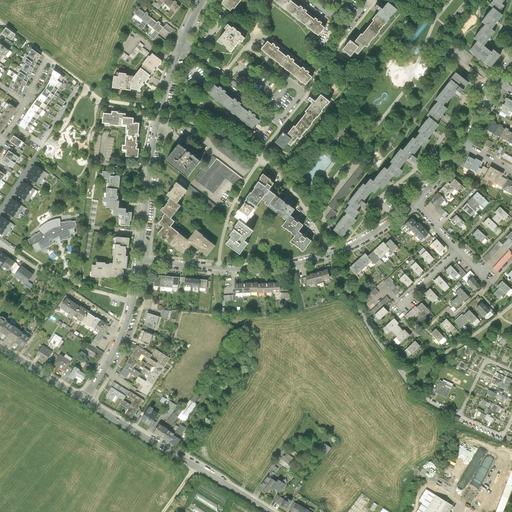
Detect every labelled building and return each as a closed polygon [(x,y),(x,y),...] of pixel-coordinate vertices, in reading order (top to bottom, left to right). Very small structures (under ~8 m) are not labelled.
[(154,2),(152,5),(158,10),(163,3),(165,0),(159,0),(156,4),(154,2)] [(166,12),(164,14),(170,19),(180,7),(175,3),(176,2),(174,0),(173,2),(169,7),(171,9),(168,14),(166,12)] [(240,0),(224,0),(224,1),(223,0),(221,3),(222,3),(221,4),(231,11),(233,8),(234,9),(241,1),(240,0)] [(273,0),(288,12),(294,4),(290,1),(291,0),(273,0)] [(493,0),(489,5),(492,8),(498,13),(504,6),(501,4),(504,0),(493,0)] [(384,25),(387,22),(390,18),(389,18),(394,12),(394,13),(397,9),(388,2),(382,9),(377,5),(375,7),(379,10),(377,13),(372,19),(373,20),(368,27),(377,34),(380,31),(379,31),(384,25)] [(299,8),(294,4),(288,12),(303,24),(310,16),(305,13),(307,11),(304,9),(304,10),(302,9),(302,8),(300,6),(299,8)] [(502,15),(498,13),(492,8),(484,18),(481,21),(485,24),(491,29),(496,23),(497,24),(499,22),(498,21),(502,15)] [(134,14),(140,19),(144,13),(139,9),(134,14)] [(137,23),(135,25),(142,30),(147,24),(151,19),(151,18),(147,15),(148,13),(145,12),(144,13),(140,19),(143,21),(139,25),(137,23)] [(314,20),(310,16),(303,24),(318,36),(325,28),(320,25),(322,23),(319,21),(319,22),(317,21),(317,20),(315,18),(314,20)] [(147,24),(152,28),(156,23),(151,19),(147,24)] [(149,32),(147,35),(154,40),(154,39),(157,35),(163,28),(159,24),(160,23),(158,21),(156,23),(152,28),(155,30),(151,34),(149,32)] [(163,28),(170,34),(173,30),(166,24),(163,28)] [(226,30),(217,41),(222,45),(223,44),(227,48),(226,49),(231,52),(240,41),(242,42),(245,39),(241,35),(241,34),(238,31),(238,32),(236,30),(233,27),(232,28),(228,24),(225,28),(226,30)] [(494,32),(491,29),(485,24),(482,27),(476,35),(473,39),(477,41),(483,46),(488,40),(489,41),(491,38),(490,38),(494,32)] [(361,33),(356,39),(354,42),(350,39),(342,49),(351,56),(355,51),(358,54),(365,46),(367,47),(370,44),(369,43),(374,38),(377,34),(368,27),(362,34),(361,33)] [(16,35),(6,28),(2,33),(12,40),(16,35)] [(167,43),(157,35),(154,39),(163,47),(167,43)] [(261,49),(276,61),(282,53),(278,50),(279,48),(277,46),(276,47),(274,46),(275,45),(272,43),(271,44),(267,41),(265,43),(263,41),(261,43),(263,45),(261,49)] [(491,53),(483,46),(477,41),(469,51),(472,54),(471,54),(480,61),(483,63),(491,53)] [(140,42),(129,56),(133,60),(139,52),(146,57),(149,53),(143,48),(144,46),(140,42)] [(10,51),(0,43),(0,52),(5,56),(10,51)] [(37,62),(41,55),(32,49),(28,55),(37,62)] [(493,51),(491,53),(483,63),(490,69),(500,56),(493,51)] [(124,53),(121,57),(125,61),(129,56),(124,53)] [(286,56),(282,53),(276,61),(291,73),(297,65),(293,62),(294,60),(292,58),(291,59),(289,57),(290,57),(287,55),(286,56)] [(144,65),(141,68),(151,76),(156,70),(155,69),(156,67),(158,68),(163,61),(153,54),(150,57),(149,56),(142,64),(144,65)] [(34,69),(37,62),(28,55),(24,62),(34,69)] [(30,75),(34,69),(24,62),(21,69),(30,75)] [(301,68),(297,65),(291,73),(305,85),(312,77),(308,74),(309,72),(307,70),(306,71),(304,70),(305,69),(302,67),(301,68)] [(134,77),(132,80),(131,89),(131,90),(138,90),(138,92),(140,92),(141,91),(140,89),(144,84),(143,83),(145,81),(146,82),(151,76),(141,68),(134,77)] [(27,83),(30,75),(21,69),(18,76),(27,83)] [(64,77),(54,70),(51,77),(61,83),(64,77)] [(451,79),(452,79),(464,89),(470,82),(457,72),(451,79)] [(131,91),(131,90),(131,89),(132,80),(134,77),(126,76),(127,74),(119,73),(119,77),(114,76),(112,88),(121,89),(121,88),(123,88),(123,90),(131,91)] [(24,89),(27,83),(18,76),(15,83),(24,89)] [(61,83),(51,77),(49,84),(58,90),(62,83),(61,83)] [(462,92),(464,89),(452,79),(436,98),(439,100),(444,104),(446,101),(448,102),(458,89),(462,92)] [(12,90),(21,97),(24,89),(15,83),(12,90)] [(58,90),(49,84),(45,89),(54,95),(58,90)] [(207,92),(222,104),(229,96),(225,93),(226,91),(224,89),(223,90),(221,89),(222,88),(219,86),(218,88),(214,84),(207,92)] [(0,97),(7,102),(13,107),(17,102),(0,89),(0,97)] [(54,95),(45,89),(41,94),(50,100),(51,100),(54,95)] [(50,100),(41,94),(37,99),(47,105),(50,100)] [(318,118),(320,114),(323,111),(322,111),(327,105),(327,106),(330,102),(321,95),(316,101),(310,97),(308,99),(313,102),(310,106),(305,111),(307,112),(301,119),(310,127),(313,123),(312,123),(317,117),(318,118)] [(233,100),(229,96),(222,104),(237,116),(244,108),(240,105),(241,103),(239,102),(238,102),(236,101),(237,100),(234,98),(233,100)] [(47,105),(37,99),(33,104),(43,110),(44,111),(47,105)] [(448,108),(444,104),(439,100),(436,104),(436,103),(430,111),(428,114),(430,116),(437,122),(441,116),(443,118),(445,115),(443,114),(448,108)] [(13,114),(15,109),(13,107),(7,102),(3,107),(4,108),(13,114)] [(43,110),(33,104),(30,109),(39,115),(43,110)] [(509,116),(511,110),(511,109),(504,105),(503,105),(501,107),(503,108),(501,112),(509,116)] [(9,119),(13,114),(4,108),(0,113),(9,119)] [(248,112),(244,108),(237,116),(252,129),(259,120),(255,117),(256,115),(253,114),(251,113),(252,112),(249,110),(248,112)] [(39,115),(30,109),(26,114),(35,120),(36,120),(39,115)] [(109,125),(123,126),(124,116),(126,117),(126,113),(118,113),(118,112),(112,111),(112,114),(104,113),(103,123),(109,124),(109,125)] [(511,117),(509,116),(501,112),(500,112),(499,114),(510,120),(511,117)] [(0,119),(6,124),(9,119),(0,113),(0,119)] [(35,120),(26,114),(23,120),(32,125),(35,120)] [(135,117),(126,117),(124,116),(123,126),(127,127),(127,130),(129,130),(128,135),(138,136),(138,134),(139,134),(141,123),(136,122),(136,123),(134,123),(135,117)] [(439,124),(437,122),(430,116),(427,119),(421,127),(419,130),(421,131),(428,138),(433,132),(434,133),(436,131),(435,129),(439,124)] [(294,126),(290,131),(287,135),(283,132),(275,142),(284,148),(288,143),(291,146),(298,138),(300,139),(303,136),(302,136),(307,130),(308,130),(310,127),(301,119),(295,127),(294,126)] [(23,120),(19,125),(25,129),(26,128),(29,130),(32,125),(23,120)] [(487,130),(494,133),(499,125),(495,123),(496,122),(493,120),(487,130)] [(499,124),(499,125),(494,133),(500,137),(505,129),(502,127),(502,125),(499,124)] [(500,137),(507,141),(511,132),(508,130),(509,129),(506,127),(505,129),(500,137)] [(430,139),(428,138),(421,131),(415,138),(422,144),(425,146),(430,139)] [(102,136),(96,135),(91,165),(97,165),(102,136)] [(137,143),(138,136),(128,135),(126,135),(125,145),(123,145),(122,150),(127,151),(126,156),(139,157),(140,149),(137,149),(137,147),(138,147),(138,143),(137,143)] [(24,143),(14,136),(10,141),(20,149),(24,143)] [(414,155),(422,144),(415,138),(413,137),(403,149),(401,148),(391,161),(393,162),(399,167),(408,156),(414,161),(417,158),(414,155)] [(115,138),(109,138),(105,161),(111,162),(115,138)] [(493,142),(487,139),(484,145),(490,148),(493,142)] [(179,145),(166,161),(187,178),(200,162),(179,145)] [(220,145),(217,149),(248,173),(251,169),(220,145)] [(497,152),(503,155),(504,153),(506,150),(500,147),(497,152)] [(19,158),(9,150),(5,156),(15,163),(19,158)] [(511,162),(511,157),(504,153),(503,155),(502,157),(511,162)] [(5,156),(1,162),(9,167),(10,165),(13,167),(15,163),(5,156)] [(212,156),(194,179),(214,194),(226,179),(236,187),(243,179),(212,156)] [(469,171),(470,169),(475,160),(468,156),(462,167),(469,171)] [(475,159),(475,160),(470,169),(475,172),(478,167),(481,162),(475,159)] [(402,170),(399,167),(393,162),(387,169),(394,175),(397,177),(402,170)] [(35,163),(30,170),(43,178),(47,172),(35,163)] [(328,206),(332,209),(333,210),(367,167),(362,163),(328,206)] [(482,169),(478,167),(475,172),(475,173),(480,176),(482,172),(485,174),(488,169),(483,166),(482,169)] [(484,177),(491,181),(497,170),(490,166),(488,169),(485,174),(484,177)] [(389,180),(394,175),(387,169),(384,167),(376,177),(376,178),(373,181),(380,186),(383,189),(388,183),(389,184),(391,182),(389,180)] [(30,170),(26,176),(39,185),(43,178),(30,170)] [(503,174),(497,170),(491,181),(494,183),(497,184),(502,176),(503,174)] [(109,184),(108,188),(118,189),(118,187),(119,187),(120,176),(116,176),(116,177),(114,177),(114,173),(102,172),(102,179),(107,179),(107,184),(109,184)] [(265,203),(269,206),(276,196),(269,190),(274,183),(271,181),(272,180),(263,174),(260,178),(261,179),(259,182),(259,181),(254,187),(255,188),(251,193),(250,192),(246,198),(247,198),(257,206),(262,199),(266,202),(265,203)] [(507,180),(502,176),(497,184),(494,183),(493,185),(502,190),(502,188),(507,180)] [(375,193),(380,186),(373,181),(370,178),(365,185),(372,191),(375,193)] [(455,179),(450,184),(455,189),(457,191),(462,186),(455,179)] [(511,181),(508,179),(507,180),(502,188),(511,194),(511,193),(511,181)] [(24,181),(19,187),(32,196),(36,189),(24,181)] [(166,195),(170,198),(177,204),(187,191),(186,190),(176,182),(173,186),(174,187),(169,193),(168,192),(166,195)] [(450,194),(455,189),(450,184),(448,182),(443,187),(450,194)] [(363,202),(372,191),(365,185),(363,184),(348,203),(350,205),(357,210),(360,206),(363,208),(366,204),(363,202)] [(189,185),(186,190),(187,191),(216,214),(219,209),(189,185)] [(19,187),(15,193),(28,202),(32,196),(19,187)] [(445,199),(450,194),(443,187),(438,192),(445,199)] [(111,210),(114,210),(119,208),(120,201),(117,201),(117,199),(118,199),(119,196),(117,196),(118,189),(108,188),(107,188),(106,198),(104,197),(103,202),(107,203),(107,208),(111,208),(111,210)] [(472,197),(474,199),(480,204),(481,205),(486,200),(477,191),(472,197)] [(433,197),(434,198),(440,204),(441,204),(445,199),(438,192),(433,197)] [(282,217),(287,221),(291,216),(296,210),(289,205),(288,206),(285,203),(285,202),(276,196),(269,206),(268,207),(277,213),(278,213),(282,216),(282,217)] [(12,198),(7,204),(20,213),(24,207),(12,198)] [(180,206),(177,204),(170,198),(167,201),(168,202),(163,208),(162,208),(160,211),(164,214),(170,219),(180,206)] [(258,207),(257,206),(247,198),(244,202),(245,202),(239,210),(238,210),(236,213),(237,214),(234,217),(239,220),(245,225),(250,218),(251,218),(254,214),(254,213),(258,207)] [(439,206),(440,204),(434,198),(430,202),(436,208),(435,210),(444,218),(448,214),(439,206)] [(474,210),(480,204),(474,199),(469,205),(474,210)] [(476,211),(474,210),(469,205),(467,203),(462,208),(471,216),(476,211)] [(7,204),(3,211),(16,219),(20,213),(7,204)] [(345,211),(347,213),(354,219),(359,212),(357,210),(350,205),(345,211)] [(495,212),(497,214),(502,219),(503,220),(508,215),(500,207),(495,212)] [(126,209),(119,208),(114,210),(113,215),(119,216),(119,220),(121,220),(121,226),(129,226),(130,221),(131,221),(132,213),(128,212),(128,213),(126,213),(126,209)] [(337,213),(333,210),(332,209),(325,218),(330,222),(337,213)] [(356,220),(354,219),(347,213),(344,217),(344,216),(336,226),(336,227),(333,230),(342,237),(345,234),(345,233),(353,224),(354,224),(356,221),(356,220)] [(174,222),(170,219),(164,214),(161,217),(162,218),(158,224),(163,227),(162,228),(157,234),(161,237),(161,238),(164,241),(165,240),(167,242),(166,242),(169,245),(178,234),(170,227),(174,222)] [(496,225),(502,219),(497,214),(491,220),(496,225)] [(1,215),(0,215),(0,223),(9,229),(13,223),(1,215)] [(456,215),(451,220),(460,228),(465,223),(456,215)] [(283,227),(295,237),(299,232),(304,226),(291,216),(287,221),(283,227)] [(409,230),(410,229),(417,223),(412,217),(404,225),(409,230)] [(497,225),(496,225),(491,220),(488,217),(483,223),(492,231),(497,225)] [(28,240),(31,246),(33,245),(35,251),(41,248),(43,251),(54,243),(53,240),(59,237),(60,241),(71,238),(70,234),(75,233),(74,229),(77,228),(76,221),(61,222),(61,219),(56,219),(53,220),(48,222),(43,225),(41,227),(39,230),(41,231),(28,240)] [(253,231),(245,225),(239,220),(235,226),(236,226),(229,235),(231,236),(225,244),(240,254),(248,243),(245,241),(248,236),(249,236),(253,231)] [(410,229),(416,234),(423,227),(418,222),(417,223),(410,229)] [(0,223),(0,232),(5,236),(9,229),(0,223)] [(428,233),(423,227),(416,234),(421,240),(423,237),(428,233)] [(478,229),(473,234),(481,242),(486,237),(478,229)] [(188,241),(178,234),(169,245),(173,248),(174,247),(176,248),(175,249),(178,252),(179,251),(183,254),(188,248),(189,249),(190,246),(189,246),(191,244),(194,246),(202,236),(203,236),(196,231),(188,241)] [(511,231),(507,237),(509,238),(503,245),(508,250),(511,245),(511,231)] [(311,241),(299,232),(295,237),(291,243),(303,252),(311,241)] [(215,246),(202,236),(194,246),(198,249),(198,248),(204,253),(204,254),(207,257),(215,246)] [(116,237),(115,244),(121,244),(121,246),(127,246),(126,248),(129,248),(130,238),(116,237)] [(390,239),(385,244),(390,249),(392,251),(397,247),(390,239)] [(436,239),(431,244),(439,252),(444,247),(436,239)] [(503,245),(499,241),(483,259),(487,263),(503,245)] [(385,254),(390,249),(385,244),(383,242),(378,246),(385,254)] [(113,255),(114,255),(127,256),(127,249),(126,249),(126,248),(127,246),(121,246),(121,244),(115,244),(115,250),(114,250),(113,255)] [(378,246),(373,251),(380,259),(385,254),(378,246)] [(426,250),(421,255),(429,264),(434,259),(426,250)] [(374,264),(380,259),(373,251),(367,256),(372,261),(374,264)] [(511,253),(509,251),(493,268),(497,272),(511,255),(511,253)] [(8,257),(1,253),(0,253),(0,268),(0,269),(3,266),(8,257)] [(367,266),(372,261),(367,256),(365,253),(360,258),(367,266)] [(128,256),(127,256),(114,255),(113,263),(113,267),(123,268),(127,268),(128,256)] [(10,270),(15,262),(8,257),(3,266),(10,270)] [(360,258),(354,263),(361,270),(367,266),(360,258)] [(122,270),(123,268),(113,267),(113,263),(110,263),(110,264),(105,264),(105,263),(96,262),(96,265),(92,265),(91,277),(98,277),(98,276),(109,277),(109,276),(123,277),(124,270),(122,270)] [(416,262),(410,267),(418,275),(423,270),(416,262)] [(356,275),(361,270),(354,263),(349,267),(356,275)] [(459,274),(462,278),(466,274),(456,263),(452,267),(459,274)] [(446,270),(453,279),(459,274),(452,267),(451,265),(446,270)] [(28,270),(22,266),(15,277),(21,281),(28,270)] [(327,269),(320,271),(323,280),(330,278),(328,270),(327,269)] [(26,285),(34,274),(28,270),(21,281),(26,285)] [(320,271),(313,273),(316,282),(323,280),(320,271)] [(309,284),(316,282),(313,273),(306,275),(306,277),(308,282),(309,284)] [(405,273),(400,278),(408,287),(413,282),(405,273)] [(439,276),(434,280),(442,289),(447,284),(439,276)] [(467,282),(475,290),(480,286),(472,277),(467,282)] [(384,282),(396,295),(398,293),(400,291),(388,278),(384,282)] [(207,280),(200,279),(199,288),(206,289),(207,280)] [(505,292),(506,294),(511,288),(502,280),(498,286),(499,287),(505,292)] [(499,299),(505,292),(499,287),(494,294),(499,299)] [(363,306),(379,292),(375,288),(359,302),(363,306)] [(451,304),(455,309),(456,307),(457,308),(468,297),(460,288),(455,293),(458,296),(452,302),(452,303),(451,304)] [(430,289),(425,294),(433,302),(438,297),(430,289)] [(375,315),(383,307),(390,300),(386,296),(368,313),(372,317),(375,315)] [(59,306),(61,307),(67,298),(65,297),(59,306)] [(61,307),(65,310),(72,301),(67,298),(61,307)] [(76,304),(72,301),(65,310),(70,313),(76,304)] [(430,311),(422,303),(417,307),(415,306),(405,316),(409,321),(412,319),(413,320),(421,312),(425,316),(430,311)] [(477,307),(484,316),(490,311),(482,303),(477,307)] [(80,307),(76,304),(70,313),(74,316),(75,315),(80,307)] [(75,315),(79,318),(85,308),(81,306),(80,307),(75,315)] [(388,312),(383,307),(375,315),(380,320),(388,312)] [(89,311),(85,308),(79,318),(83,321),(88,313),(89,311)] [(167,319),(169,311),(163,310),(161,317),(167,319)] [(454,321),(461,328),(468,321),(467,321),(469,319),(475,326),(480,322),(470,310),(463,316),(462,314),(454,321)] [(82,322),(86,325),(93,315),(88,313),(83,321),(82,322)] [(97,318),(93,315),(86,325),(90,327),(91,326),(97,318)] [(0,332),(1,333),(2,332),(8,322),(1,317),(0,318),(0,332)] [(91,326),(95,329),(102,320),(98,317),(97,318),(91,326)] [(390,331),(391,330),(397,325),(399,323),(394,318),(385,326),(390,331)] [(446,319),(441,324),(449,332),(454,327),(446,319)] [(95,329),(100,332),(105,324),(106,323),(102,320),(95,329)] [(2,332),(9,337),(16,328),(8,322),(2,332)] [(100,332),(91,345),(95,348),(110,327),(105,324),(100,332)] [(403,331),(397,325),(391,330),(397,337),(403,331)] [(9,337),(17,342),(23,333),(16,328),(9,337)] [(436,329),(431,333),(439,342),(444,337),(436,329)] [(404,330),(403,331),(397,337),(396,338),(401,343),(409,335),(404,330)] [(143,332),(140,341),(144,342),(149,344),(152,335),(143,332)] [(31,339),(23,333),(17,342),(16,344),(23,349),(31,339)] [(55,334),(50,342),(57,347),(62,339),(55,334)] [(505,345),(507,339),(502,337),(499,343),(505,345)] [(406,349),(411,354),(420,346),(415,341),(406,349)] [(98,350),(95,348),(91,345),(90,344),(84,351),(93,357),(98,350)] [(52,352),(42,346),(37,354),(41,357),(40,359),(46,362),(52,352)] [(132,355),(138,359),(141,354),(149,359),(151,355),(143,350),(138,347),(137,346),(132,355)] [(160,359),(157,363),(164,368),(169,359),(155,350),(152,354),(160,359)] [(71,362),(60,355),(54,364),(66,371),(71,362)] [(126,364),(132,368),(135,363),(143,368),(144,368),(146,364),(138,359),(132,355),(126,364)] [(149,359),(146,363),(154,368),(151,372),(158,377),(164,368),(157,363),(149,359)] [(458,366),(465,369),(467,363),(460,360),(458,366)] [(202,383),(205,385),(206,383),(207,384),(221,365),(217,362),(202,383)] [(75,367),(74,369),(69,377),(74,380),(77,375),(84,379),(91,367),(86,363),(81,372),(80,371),(80,370),(75,367)] [(138,377),(140,373),(132,368),(126,364),(120,373),(121,374),(126,377),(127,377),(130,373),(137,377),(138,377)] [(69,378),(69,377),(74,369),(71,367),(66,376),(69,378)] [(143,368),(141,372),(149,377),(146,382),(152,386),(158,377),(151,372),(144,368),(143,368)] [(506,389),(511,378),(496,372),(495,376),(504,380),(501,387),(506,389)] [(146,395),(152,386),(146,382),(138,377),(137,377),(135,381),(143,386),(140,391),(146,395)] [(440,380),(434,392),(447,398),(453,384),(444,380),(443,382),(440,380)] [(114,382),(111,387),(126,396),(126,395),(129,391),(114,382)] [(115,396),(123,400),(126,396),(111,387),(105,396),(112,401),(115,396)] [(134,400),(131,405),(138,409),(143,400),(129,391),(126,395),(134,400)] [(177,423),(175,426),(178,428),(174,434),(173,436),(178,439),(185,428),(181,426),(184,421),(197,404),(194,403),(199,396),(195,393),(183,409),(178,417),(175,421),(177,423)] [(131,405),(123,400),(121,404),(128,409),(125,414),(132,419),(138,409),(131,405)] [(174,410),(177,406),(169,401),(166,406),(174,410)] [(141,420),(150,426),(153,421),(158,414),(152,410),(153,409),(149,406),(141,420)] [(179,407),(174,414),(178,417),(183,409),(179,407)] [(175,421),(178,417),(174,414),(173,413),(164,425),(167,426),(165,429),(168,431),(175,421)] [(155,433),(163,438),(168,431),(165,429),(160,425),(157,430),(155,433)] [(174,434),(168,431),(163,438),(169,442),(173,436),(174,434)] [(506,435),(503,442),(508,444),(511,437),(506,435)] [(178,439),(173,436),(169,442),(176,447),(180,440),(178,439)] [(325,444),(320,450),(326,455),(331,448),(325,444)] [(283,455),(278,463),(290,470),(296,460),(286,454),(284,456),(283,455)] [(503,511),(511,488),(511,472),(496,511),(503,511)] [(275,480),(271,478),(268,476),(261,487),(268,491),(270,488),(272,490),(274,487),(271,485),(273,482),(275,480)] [(277,482),(275,480),(273,482),(271,485),(274,487),(280,491),(281,492),(286,484),(284,482),(280,480),(279,479),(277,482)] [(201,481),(198,488),(206,492),(209,485),(201,481)] [(200,500),(202,497),(204,498),(205,497),(198,492),(196,495),(197,496),(196,497),(200,500)] [(424,511),(447,511),(452,504),(436,494),(424,511)] [(274,501),(280,505),(284,498),(277,495),(274,501)] [(285,496),(284,498),(280,505),(287,509),(291,501),(287,499),(288,497),(285,496)] [(378,505),(374,503),(370,509),(373,511),(378,505)]
